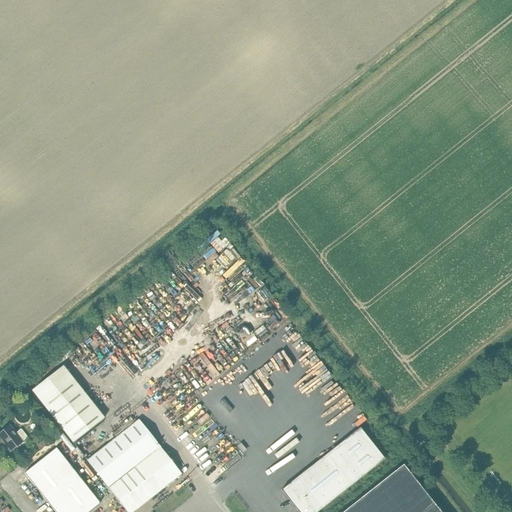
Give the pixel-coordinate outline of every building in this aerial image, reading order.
[(104,418),(63,366),(32,391),(73,443),(104,418)] [(127,511),(134,511),(182,475),(138,420),(87,461),(127,511)] [(24,429),(30,439),(36,435),(29,425),(24,429)] [(0,441),(1,441),(10,452),(28,438),(22,429),(16,434),(10,426),(1,433),(0,432),(0,441)] [(40,450),(49,443),(48,441),(45,438),(36,445),(39,448),(40,450)] [(332,450),(282,489),(299,511),(317,511),(357,481),(332,450)] [(55,511),(88,511),(98,505),(55,451),(26,474),(55,511)] [(439,511),(434,504),(403,465),(343,511),(439,511)] [(19,511),(13,503),(5,509),(6,511),(19,511)]
